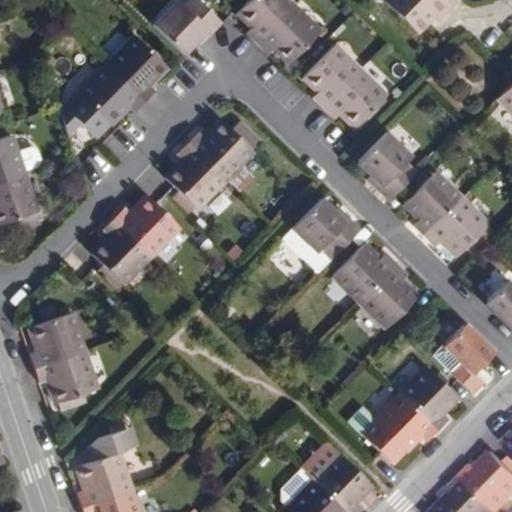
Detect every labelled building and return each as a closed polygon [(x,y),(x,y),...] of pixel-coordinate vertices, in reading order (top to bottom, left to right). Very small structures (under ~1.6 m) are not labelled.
[(221,23),(198,0),(192,0),(185,7),(178,1),(153,26),(182,55),(195,42),(205,31),(210,35),(221,23)] [(256,45),(293,7),(286,0),(248,0),(236,13),(251,27),(245,34),(256,45)] [(455,0),(379,0),(412,32),(430,13),(436,19),(455,0)] [(317,31),(293,7),(256,45),(267,55),(274,49),(286,62),(317,31)] [(210,35),(205,31),(195,42),(199,46),(210,35)] [(105,64),(144,102),(153,92),(146,85),(163,68),(132,37),(105,64)] [(323,110),(360,72),(334,46),(304,78),(317,91),(311,98),(323,110)] [(133,113),(144,102),(105,64),(77,94),(108,125),(126,106),(133,113)] [(384,96),(360,72),(323,110),(333,120),(339,113),(354,127),(384,96)] [(511,81),(497,97),(511,112),(511,81)] [(198,133),(187,144),(224,180),(253,151),(223,120),(204,139),(198,133)] [(409,157),(385,133),(356,162),(370,176),(380,186),(376,190),(388,202),(415,175),(402,164),(409,157)] [(0,182),(23,175),(10,135),(0,138),(0,182)] [(224,180),(187,144),(176,154),(182,161),(166,177),(196,208),(224,180)] [(413,225),(424,236),(460,199),(433,172),(424,182),(419,177),(408,188),(413,193),(402,204),(418,219),(413,225)] [(35,212),(23,175),(0,182),(0,223),(7,221),(35,212)] [(380,186),(370,176),(365,180),(376,190),(380,186)] [(124,208),(112,219),(149,256),(178,227),(147,197),(130,214),(124,208)] [(334,211),(321,198),(291,228),(315,253),(321,247),(332,258),(360,229),(349,218),(345,222),(334,211)] [(460,199),(424,236),(435,247),(441,241),(456,256),(487,225),(460,199)] [(349,218),(338,207),(334,211),(345,222),(349,218)] [(35,212),(7,221),(10,231),(38,222),(35,212)] [(117,289),(149,256),(112,219),(102,229),(108,236),(91,253),(103,265),(98,270),(117,289)] [(0,234),(10,231),(7,221),(0,223),(0,234)] [(333,276),(359,302),(395,266),(384,255),(378,261),(363,246),(333,276)] [(406,277),(395,266),(359,302),(386,329),(416,298),(400,283),(406,277)] [(511,291),(505,284),(485,305),(511,330),(511,291)] [(33,368),(82,351),(69,311),(29,326),(36,350),(28,353),(33,368)] [(492,354),(464,327),(443,348),(458,363),(448,373),(470,395),(481,384),(472,375),(492,354)] [(433,358),(448,373),(458,363),(443,348),(433,358)] [(82,351),(33,368),(38,382),(46,379),(54,402),(95,389),(82,351)] [(398,394),(435,431),(446,420),(440,414),(455,399),(424,368),(398,394)] [(388,465),(403,451),(419,435),(425,441),(435,431),(398,394),(371,421),(360,408),(347,421),(388,465)] [(85,450),(89,463),(119,452),(130,448),(124,429),(122,423),(109,427),(111,433),(96,438),(85,450)] [(131,426),(124,429),(130,448),(138,446),(131,426)] [(511,431),(501,443),(511,453),(511,431)] [(75,493),(81,509),(132,492),(119,452),(89,463),(76,467),(83,490),(75,493)] [(471,464),(459,477),(495,511),(511,495),(511,464),(510,467),(504,462),(493,452),(476,469),(471,464)] [(339,455),(312,482),(342,511),(356,511),(360,508),(353,501),(370,485),(339,455)] [(279,501),(286,508),(312,482),(300,469),(279,491),(279,501)] [(439,511),(495,511),(459,477),(447,489),(453,493),(437,510),(439,511)] [(342,511),(312,482),(286,508),(282,511),(342,511)] [(138,511),(132,492),(81,509),(82,511),(138,511)]
